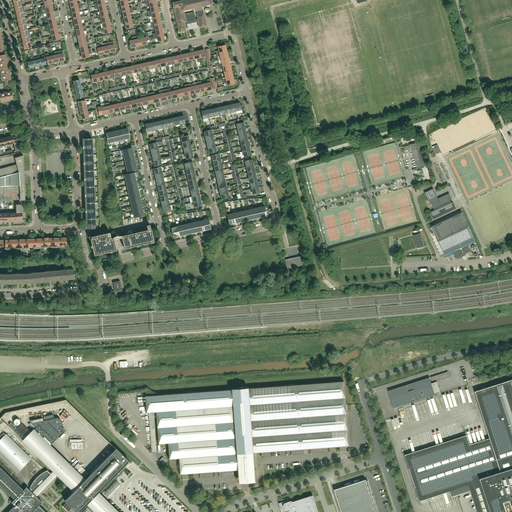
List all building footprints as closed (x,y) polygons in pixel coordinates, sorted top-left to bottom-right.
[(203,13),(197,14),(198,19),(196,19),(195,15),(194,12),(185,15),(184,11),(203,6),(212,4),(210,0),(176,0),(177,2),(172,3),(173,7),(174,12),(179,33),(186,31),(185,28),(187,28),(188,30),(197,28),(197,26),(199,25),(200,28),(207,26),(203,13)] [(133,28),(132,25),(135,24),(135,21),(125,23),(126,29),(133,28)] [(59,40),(58,34),(51,36),(52,39),(49,39),(49,42),(59,40)] [(31,48),(30,44),(32,44),(31,42),(23,44),(24,47),(23,47),(24,49),(24,50),(31,48)] [(104,54),(102,47),(100,48),(99,45),(96,45),(96,47),(97,49),(97,52),(98,55),(104,54)] [(227,52),(225,45),(218,47),(219,51),(215,51),(216,54),(227,52)] [(65,60),(63,54),(60,54),(59,51),(57,52),(59,62),(65,60)] [(89,57),(88,54),(92,53),(91,51),(81,53),(82,59),(89,57)] [(228,58),(227,52),(216,54),(217,57),(220,56),(221,60),(228,58)] [(53,63),(52,56),(49,57),(48,54),(45,54),(47,64),(53,63)] [(230,65),(228,58),(221,60),(222,63),(219,64),(219,67),(230,65)] [(231,71),(230,65),(219,67),(220,69),(223,69),(224,73),(231,71)] [(9,73),(8,67),(0,69),(1,75),(9,73)] [(120,76),(119,69),(113,70),(115,77),(118,76),(119,80),(121,79),(121,76),(120,76)] [(233,78),(231,71),(224,73),(225,79),(233,78)] [(11,80),(9,73),(1,75),(3,82),(5,81),(9,80),(11,80)] [(234,84),(233,78),(225,79),(222,80),(223,82),(226,82),(227,86),(234,84)] [(13,99),(12,91),(5,93),(7,100),(13,99)] [(154,92),(151,93),(154,103),(159,101),(158,95),(155,95),(154,92)] [(125,109),(124,103),(121,103),(120,100),(117,101),(118,101),(120,111),(125,109)] [(89,118),(88,114),(91,114),(90,111),(87,112),(80,113),(82,119),(89,118)] [(14,143),(12,137),(12,136),(7,137),(6,137),(7,137),(6,138),(7,145),(13,143),(14,143)] [(92,147),(92,139),(83,139),(83,147),(92,147)] [(427,165),(420,142),(410,144),(417,168),(419,167),(427,165)] [(441,152),(438,146),(433,149),(432,149),(435,155),(441,152)] [(92,155),(92,147),(83,147),(83,149),(83,155),(92,155)] [(24,175),(24,171),(23,155),(15,158),(16,165),(15,165),(0,168),(0,204),(3,203),(1,197),(1,194),(18,194),(20,193),(20,200),(25,200),(24,185),(24,184),(25,183),(25,182),(26,182),(26,181),(26,180),(26,179),(26,178),(26,177),(26,176),(25,176),(25,175),(24,175)] [(94,160),(94,155),(92,155),(83,155),(84,163),(93,162),(93,160),(94,160)] [(93,170),(93,162),(84,163),(84,165),(84,171),(93,170)] [(424,168),(419,169),(412,171),(414,176),(419,175),(419,174),(425,173),(424,168)] [(93,178),(93,170),(84,171),(84,179),(93,178)] [(94,186),(93,178),(84,179),(84,182),(85,186),(94,186)] [(94,194),(94,186),(85,186),(85,194),(94,194)] [(456,209),(454,204),(453,203),(452,203),(452,202),(451,202),(450,203),(449,201),(452,199),(449,194),(446,195),(438,199),(434,190),(433,189),(424,193),(427,199),(428,201),(430,200),(432,206),(433,208),(434,209),(434,210),(432,211),(431,212),(431,213),(430,214),(431,214),(431,215),(433,220),(456,209)] [(94,202),(94,194),(85,194),(85,198),(85,202),(94,202)] [(96,208),(96,203),(94,203),(94,202),(85,202),(85,210),(94,210),(94,208),(96,208)] [(23,220),(22,215),(21,204),(16,204),(16,213),(0,213),(0,221),(9,221),(9,222),(11,222),(11,221),(17,221),(17,220),(18,220),(23,220)] [(476,243),(460,209),(429,224),(445,257),(453,254),(455,258),(460,256),(470,251),(468,247),(476,243)] [(95,218),(94,210),(85,210),(86,214),(86,218),(95,218)] [(95,226),(95,218),(86,218),(86,226),(87,226),(87,229),(92,228),(94,228),(94,226),(95,226)] [(154,242),(151,230),(150,230),(121,237),(124,249),(149,243),(154,242)] [(111,238),(109,232),(91,237),(92,238),(90,239),(94,256),(109,252),(109,251),(114,250),(112,241),(112,240),(111,240),(111,238)] [(424,246),(420,233),(413,235),(417,248),(424,246)] [(49,246),(48,238),(45,238),(45,239),(40,239),(40,248),(45,247),(49,246)] [(58,247),(57,238),(48,238),(49,246),(52,246),(52,247),(58,247)] [(57,238),(58,247),(62,247),(62,245),(66,245),(66,238),(57,238)] [(31,247),(31,239),(22,240),(23,248),(28,248),(28,247),(31,247)] [(40,248),(40,239),(31,239),(31,247),(34,247),(34,248),(40,248)] [(14,248),(14,240),(5,240),(5,249),(11,249),(11,248),(14,248)] [(23,248),(22,240),(14,240),(14,248),(17,248),(23,248)] [(303,265),(301,256),(285,260),(287,269),(303,265)] [(74,278),(73,269),(57,271),(58,280),(66,279),(74,278)] [(58,280),(57,271),(41,272),(42,282),(51,281),(58,280)] [(42,282),(41,272),(26,274),(26,283),(35,282),(42,282)] [(10,284),(10,274),(0,274),(0,283),(2,284),(10,284)] [(26,283),(26,274),(10,274),(10,284),(18,283),(26,283)] [(122,291),(120,282),(120,281),(113,283),(115,292),(121,291),(122,291)] [(432,383),(449,377),(448,372),(430,377),(432,383)] [(435,395),(429,377),(388,391),(394,408),(435,395)] [(511,511),(511,379),(475,392),(491,442),(471,448),(467,437),(467,438),(468,439),(406,458),(406,457),(405,457),(419,499),(419,498),(471,481),(480,511),(511,511)] [(348,446),(343,382),(145,396),(147,412),(156,412),(158,444),(168,443),(169,459),(179,458),(180,474),(237,470),(238,483),(254,482),(252,453),(348,446)] [(31,423),(52,444),(63,433),(65,430),(61,426),(62,425),(61,422),(61,421),(61,420),(60,419),(59,419),(59,418),(58,418),(57,418),(56,418),(54,418),(51,419),(44,420),(43,421),(42,418),(30,421),(31,423)] [(29,431),(22,424),(15,431),(22,438),(29,431)] [(129,428),(128,430),(136,438),(138,436),(129,428)] [(0,485),(14,500),(11,503),(14,506),(8,511),(116,511),(97,493),(114,477),(114,478),(115,478),(116,477),(117,477),(118,476),(119,476),(119,475),(120,475),(120,474),(121,474),(121,473),(122,473),(122,472),(123,472),(123,471),(123,470),(124,470),(124,469),(124,468),(123,468),(128,462),(129,461),(116,448),(84,481),(33,431),(23,441),(54,471),(51,475),(47,470),(46,471),(45,471),(44,471),(43,472),(42,473),(41,474),(40,474),(40,475),(39,475),(38,476),(37,477),(36,478),(35,479),(34,480),(34,481),(33,481),(33,482),(32,483),(32,484),(31,484),(31,485),(30,486),(30,487),(29,488),(31,489),(30,490),(26,487),(23,490),(0,467),(0,485)] [(31,459),(6,433),(0,439),(0,451),(20,471),(31,459)] [(377,510),(368,480),(366,481),(366,480),(334,490),(341,511),(376,511),(376,510),(377,510)] [(115,482),(105,492),(110,496),(120,486),(115,482)] [(317,511),(313,495),(292,502),(292,501),(287,502),(284,503),(283,506),(284,511),(317,511)]
